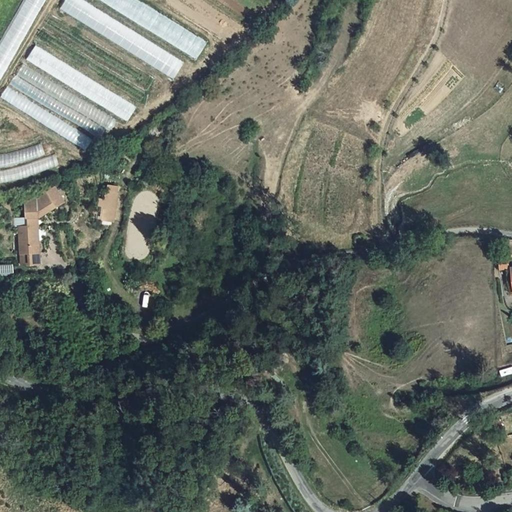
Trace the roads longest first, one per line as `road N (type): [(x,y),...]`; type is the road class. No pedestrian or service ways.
road 1 (residential): [(69,276),(89,318),(155,340),(308,258),(467,228),(511,234)]
road 2 (unclassified): [(0,377),(79,406),(211,388),(251,399),(323,511)]
road 3 (unclassified): [(417,475),(467,418),(511,395)]
